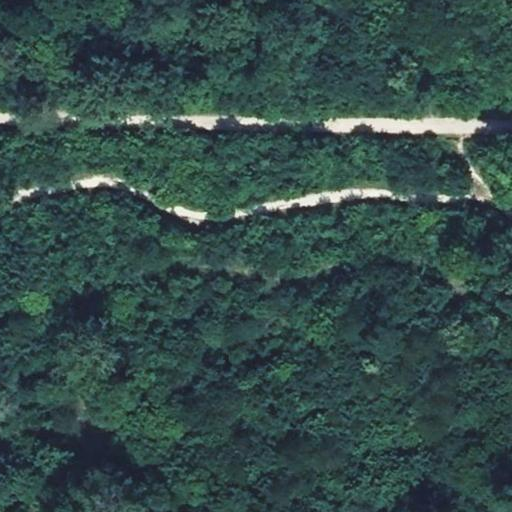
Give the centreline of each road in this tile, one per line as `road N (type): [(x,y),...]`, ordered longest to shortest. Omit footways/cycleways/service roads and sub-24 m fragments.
road 1 (track): [(511,128),(0,120)]
road 2 (track): [(377,0),(455,127)]
